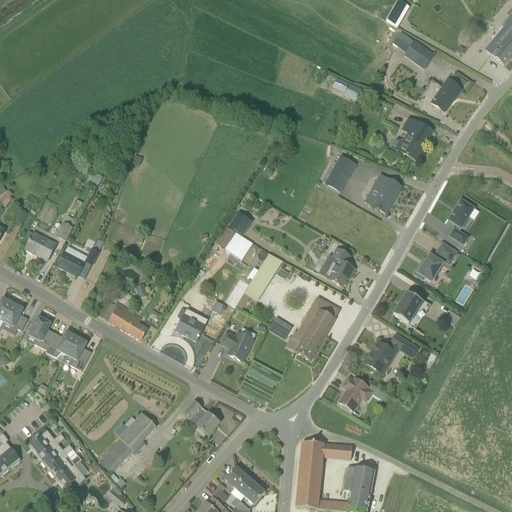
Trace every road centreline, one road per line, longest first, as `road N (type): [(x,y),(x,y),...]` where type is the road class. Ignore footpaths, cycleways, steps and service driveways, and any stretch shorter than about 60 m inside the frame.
road 1 (unclassified): [(291,425),(446,167),(511,80)]
road 2 (unclassified): [(258,416),(0,275)]
road 3 (residential): [(175,511),(258,416)]
